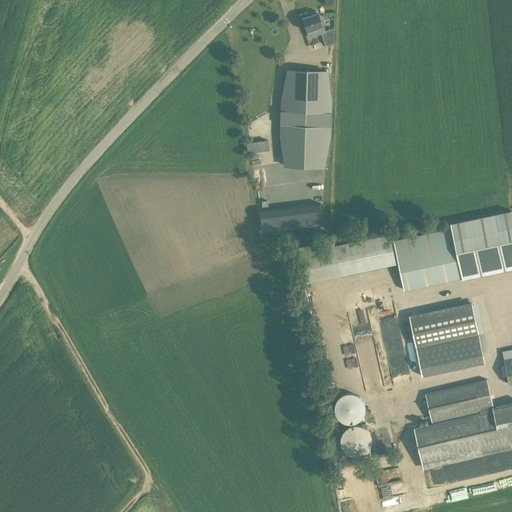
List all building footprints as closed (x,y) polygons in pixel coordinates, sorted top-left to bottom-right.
[(303,18),(307,31),(309,37),(325,32),(323,25),(324,24),(323,21),(321,21),(318,12),(317,13),(316,11),(309,13),(310,15),(303,18)] [(335,42),(335,32),(323,36),(326,45),(335,42)] [(281,100),(280,135),(283,165),(324,166),(330,136),(331,102),(328,71),(287,70),(281,100)] [(321,203),(260,210),(263,231),(323,224),(321,203)] [(452,228),(393,240),(404,291),(462,278),(462,279),(511,268),(511,215),(511,210),(451,223),(452,228)] [(390,233),(299,253),(305,282),(396,263),(390,233)] [(409,317),(416,346),(421,369),(483,356),(478,333),(472,303),(409,317)] [(432,423),(414,427),(424,468),(511,447),(511,402),(494,407),(487,379),(426,393),(432,423)] [(333,395),(335,422),(362,420),(360,393),(333,395)] [(339,432),(349,454),(370,444),(360,422),(339,432)] [(455,476),(455,478),(478,476),(477,465),(460,466),(461,476),(455,476)]
